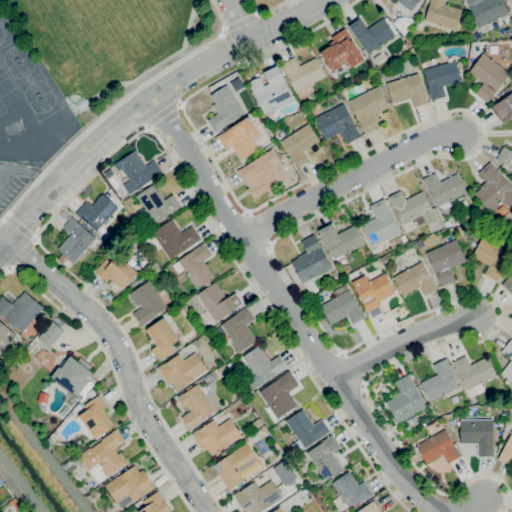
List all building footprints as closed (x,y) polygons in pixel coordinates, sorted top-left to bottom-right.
[(418,0),(410,11),(396,0),(418,0)] [(456,30),(425,20),(430,3),(429,2),(429,0),(445,0),(444,4),(463,10),(456,30)] [(478,27),(467,0),(502,0),(509,14),(478,27)] [(368,54),(353,33),(354,32),(350,26),(360,19),(364,25),(367,29),(383,18),(395,35),(368,54)] [(334,71),(333,69),(331,70),(320,52),(330,46),(329,44),(334,41),(331,37),(345,28),(354,42),(354,43),(365,59),(351,68),(346,60),(342,63),(343,65),(334,71)] [(488,103),(476,94),(483,83),(469,72),(484,53),(510,73),(488,103)] [(300,98),(297,91),(296,91),(282,63),(295,57),(300,66),(316,57),(326,76),(311,84),(314,91),(300,98)] [(432,100),(428,88),(429,87),(424,70),(456,61),(462,81),(443,86),(446,96),(432,100)] [(264,114),(249,83),(260,77),(264,86),(269,83),(264,72),(277,65),(285,81),(294,99),(264,114)] [(414,107),(411,98),(392,103),(386,83),(418,73),(424,91),(428,103),(414,107)] [(215,132),(207,120),(218,113),(212,105),(215,103),(210,95),(227,85),(245,113),(229,123),(215,132)] [(366,134),(349,101),(378,86),(389,108),(373,116),(378,127),(366,134)] [(511,117),(503,124),(498,117),(497,117),(492,110),(494,110),(492,107),(498,102),(499,103),(511,92),(511,117)] [(347,144),(341,132),(326,140),(315,118),(344,103),(359,133),(361,137),(347,144)] [(255,137),(252,134),(250,136),(258,149),(241,160),(232,146),(226,150),(217,136),(221,134),(229,129),(248,116),(260,134),(260,135),(260,136),(259,137),(259,138),(258,138),(257,138),(256,138),(255,138),(255,137)] [(297,168),(290,158),(291,157),(281,141),(309,123),(320,141),(304,152),(309,160),(297,168)] [(511,169),(496,160),(503,146),(511,150),(511,169)] [(254,198),(251,193),(250,194),(247,189),(249,188),(246,183),(245,184),(237,171),(240,169),(271,149),(280,163),(277,165),(286,179),(254,198)] [(129,194),(123,185),(130,180),(118,162),(135,150),(146,166),(155,160),(163,173),(153,179),(129,194)] [(491,212),(474,194),(481,187),(480,187),(486,181),(478,173),(490,161),(493,164),(492,165),(511,187),(511,208),(511,209),(503,201),(491,212)] [(437,207),(429,190),(428,190),(422,179),(436,172),(440,181),(457,173),(467,192),(437,207)] [(148,228),(142,219),(140,220),(136,214),(144,208),(136,196),(154,184),(164,200),(173,194),(181,206),(170,214),(148,228)] [(403,225),(394,207),(393,207),(388,197),(401,190),(406,199),(423,191),(437,219),(427,224),(422,215),(403,225)] [(96,231),(79,216),(78,216),(76,214),(87,201),(92,206),(97,200),(96,200),(101,194),(102,195),(103,194),(118,207),(99,229),(98,228),(96,231)] [(371,247),(360,225),(376,218),(375,216),(373,217),(369,210),(371,209),(369,206),(385,198),(387,202),(386,202),(401,232),(371,247)] [(74,263),(58,250),(71,234),(64,228),(72,218),(96,238),(95,239),(101,243),(95,250),(90,246),(84,252),(86,254),(83,257),(81,255),(74,263)] [(170,260),(152,232),(172,219),(182,233),(192,225),(202,239),(198,242),(198,241),(170,260)] [(446,228),(443,223),(448,220),(451,226),(446,228)] [(335,260),(335,259),(334,259),(334,258),(333,259),(332,257),(332,256),(328,247),(327,248),(319,231),(332,224),(337,234),(355,225),(364,244),(343,255),(343,256),(335,260)] [(310,295),(304,283),(303,283),(291,262),(298,258),(298,256),(306,252),(301,241),(314,234),(332,267),(312,278),(319,291),(310,295)] [(511,253),(497,282),(484,275),(489,265),(472,257),(482,238),(511,253)] [(442,287),(426,253),(457,239),(467,261),(450,269),(455,280),(442,287)] [(197,289),(184,270),(178,274),(172,265),(193,251),(193,250),(204,242),(212,255),(204,261),(214,276),(197,289)] [(123,290),(109,278),(107,282),(95,271),(98,268),(106,259),(111,263),(118,255),(127,263),(131,258),(136,263),(132,267),(138,273),(134,278),(136,280),(132,286),(129,283),(125,288),(123,290)] [(424,296),(420,286),(403,295),(393,277),(423,261),(431,278),(432,278),(438,289),(424,296)] [(372,318),(369,312),(368,312),(352,282),(365,275),(369,282),(385,273),(395,293),(377,303),(383,312),(372,318)] [(511,295),(502,285),(511,273),(511,295)] [(142,326),(133,314),(142,307),(141,305),(138,307),(129,294),(149,280),(167,307),(155,316),(155,317),(142,326)] [(209,324),(201,314),(207,310),(197,294),(216,282),(226,298),(230,296),(236,293),(243,303),(237,307),(238,307),(215,322),(214,321),(209,324)] [(353,325),(347,315),(331,324),(321,306),(350,290),(359,306),(366,317),(353,325)] [(22,333),(0,314),(0,300),(3,297),(12,305),(18,297),(19,298),(25,291),(43,307),(22,333)] [(239,353),(227,334),(220,339),(214,330),(221,325),(237,315),(236,314),(246,306),(255,319),(246,325),(257,341),(239,353)] [(159,361),(151,349),(156,346),(146,330),(148,329),(164,317),(179,340),(178,341),(181,346),(176,349),(173,344),(171,345),(174,350),(159,361)] [(0,354),(0,320),(12,331),(13,329),(18,333),(16,335),(22,340),(6,358),(1,353),(0,354)] [(50,348),(38,338),(52,321),(64,331),(50,348)] [(511,381),(501,373),(511,360),(501,352),(511,339),(511,381)] [(256,387),(251,379),(256,376),(243,356),(260,345),(271,361),(279,355),(287,367),(276,375),(261,385),(261,384),(256,387)] [(178,390),(173,383),(169,386),(157,368),(164,363),(164,364),(179,354),(184,360),(196,352),(208,370),(178,390)] [(467,390),(459,374),(452,362),(466,355),(471,365),(487,356),(497,375),(467,390)] [(84,397),(80,393),(78,396),(52,376),(59,367),(61,368),(62,367),(60,365),(65,359),(67,360),(71,356),(77,361),(80,357),(92,366),(89,370),(92,373),(87,380),(89,382),(90,381),(94,384),(84,397)] [(430,402),(420,383),(438,374),(433,365),(446,358),(452,371),(459,387),(430,402)] [(220,374),(217,369),(223,365),(226,370),(220,374)] [(274,421),(266,408),(269,406),(259,392),(290,370),(299,384),(288,391),(298,406),(274,421)] [(400,424),(399,422),(398,423),(386,402),(401,393),(395,382),(409,374),(411,377),(410,377),(427,407),(405,419),(405,421),(400,424)] [(190,430),(181,418),(191,411),(188,406),(185,407),(178,397),(183,393),(184,394),(194,387),(192,385),(196,383),(197,385),(198,384),(216,410),(203,419),(204,420),(194,427),(194,428),(190,430)] [(92,389),(96,394),(91,398),(87,394),(92,389)] [(91,443),(86,435),(87,435),(83,429),(83,428),(76,418),(79,416),(79,415),(87,410),(84,405),(100,395),(108,406),(103,410),(115,427),(107,432),(106,431),(97,438),(98,439),(91,443)] [(63,417),(59,414),(66,405),(70,409),(63,417)] [(297,453),(291,445),(298,440),(285,421),(303,409),(313,425),(322,419),(331,432),(320,439),(319,439),(297,453)] [(407,432),(404,429),(408,426),(405,421),(413,417),(417,423),(409,428),(411,430),(407,432)] [(212,456),(207,449),(203,452),(191,434),(198,430),(199,430),(214,420),(218,427),(230,418),(242,436),(212,456)] [(478,457),(478,444),(460,444),(460,420),(493,419),(494,454),(494,456),(478,457)] [(107,477),(102,470),(103,469),(99,463),(89,470),(78,456),(90,447),(91,449),(102,441),(102,440),(112,432),(116,429),(125,442),(115,449),(118,454),(121,452),(129,463),(124,466),(123,465),(107,477)] [(426,464),(416,445),(445,429),(454,446),(455,445),(461,456),(448,463),(443,455),(426,464)] [(511,459),(509,465),(498,459),(511,431),(511,459)] [(326,481),(307,453),(323,442),(322,441),(333,434),(341,447),(333,453),(343,468),(326,481)] [(229,490),(218,474),(223,471),(217,463),(247,443),(263,467),(229,490)] [(116,503),(105,485),(106,485),(104,482),(109,479),(111,481),(119,476),(135,466),(139,472),(143,470),(155,488),(149,492),(148,491),(133,501),(129,495),(116,503)] [(349,507),(345,502),(342,504),(339,500),(342,498),(332,483),(349,471),(359,485),(364,481),(374,495),(367,499),(361,503),(359,500),(349,507)] [(279,484),(277,481),(277,478),(280,475),(283,476),(285,479),(285,482),(282,484),(279,484)] [(260,511),(250,511),(249,510),(246,511),(233,494),(239,491),(240,492),(255,481),(260,487),(271,479),(283,497),(260,511)] [(138,511),(147,506),(143,501),(158,491),(166,503),(161,506),(165,511),(170,508),(172,511),(138,511)] [(355,511),(373,500),(382,511),(355,511)]
